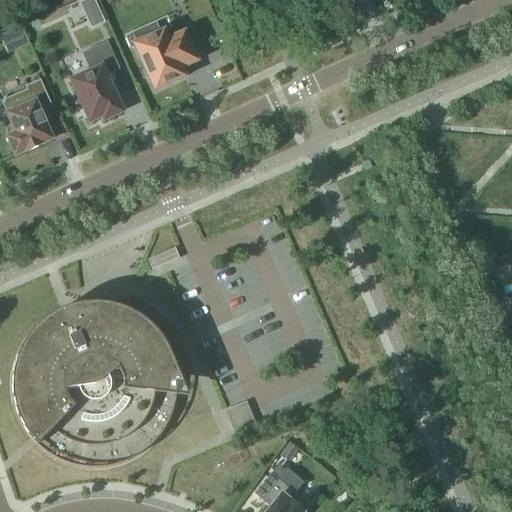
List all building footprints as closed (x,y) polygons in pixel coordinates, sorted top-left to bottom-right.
[(85,15),(91,28),(104,23),(98,10),(85,15)] [(27,46),(19,28),(9,32),(17,50),(27,46)] [(133,46),(154,93),(184,79),(180,70),(197,63),(184,34),(167,41),(163,32),(133,46)] [(114,85),(110,77),(121,72),(108,44),(82,56),(91,74),(71,83),(92,129),(107,122),(109,126),(129,118),(120,98),(121,98),(115,85),(114,85)] [(23,155),(42,147),(41,146),(51,142),(39,114),(51,108),(39,81),(24,88),(26,92),(0,103),(15,136),(6,140),(14,158),(23,154),(23,155)] [(23,429),(26,434),(32,441),(37,446),(38,448),(48,456),(58,462),(74,467),(88,469),(101,470),(116,467),(133,460),(143,453),(155,443),(163,432),(171,416),(174,405),(176,395),(188,399),(166,347),(159,338),(153,331),(145,324),(136,318),(127,313),(116,309),(104,307),(89,306),(76,308),(63,311),(49,319),(37,329),(27,339),(18,356),(14,371),(12,387),(14,402),(17,415),(23,429)] [(511,322),(508,313),(501,316),(505,327),(511,324),(511,322)] [(289,445),(280,458),(289,464),(298,451),(299,450),(290,444),(289,445)] [(271,507),(266,511),(301,511),(307,505),(294,494),(302,485),(284,471),(277,480),(270,475),(254,494),(261,499),(271,507)]
